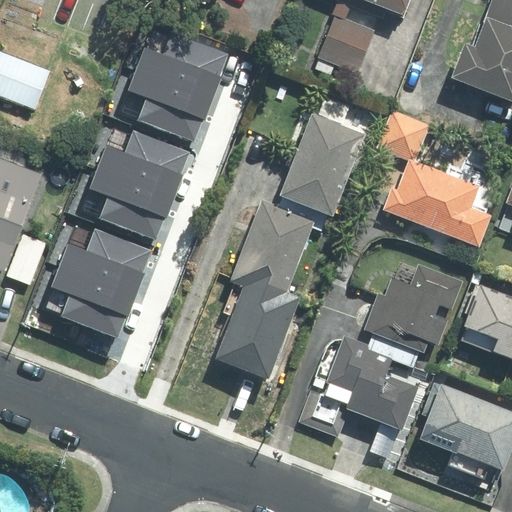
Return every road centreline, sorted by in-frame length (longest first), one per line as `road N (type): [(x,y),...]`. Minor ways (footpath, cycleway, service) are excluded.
road 1 (residential): [(176,451),(0,384)]
road 2 (residential): [(326,511),(176,451)]
